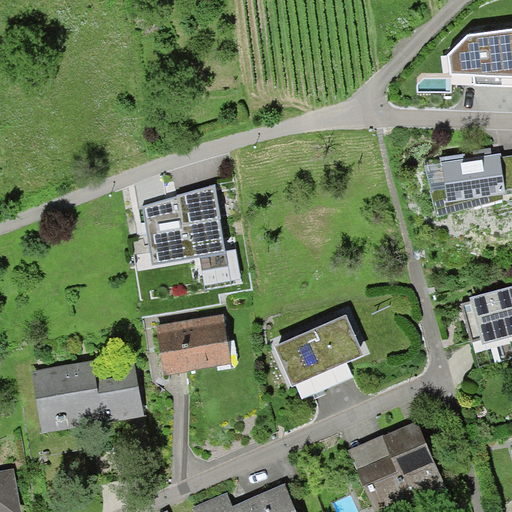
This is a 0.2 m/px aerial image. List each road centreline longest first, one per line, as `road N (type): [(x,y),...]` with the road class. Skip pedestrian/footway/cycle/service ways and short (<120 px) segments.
road 1 (residential): [(356,108),(135,170),(0,224)]
road 2 (residential): [(142,511),(440,379)]
road 3 (residential): [(511,119),(356,108)]
road 4 (residential): [(463,0),(356,108)]
